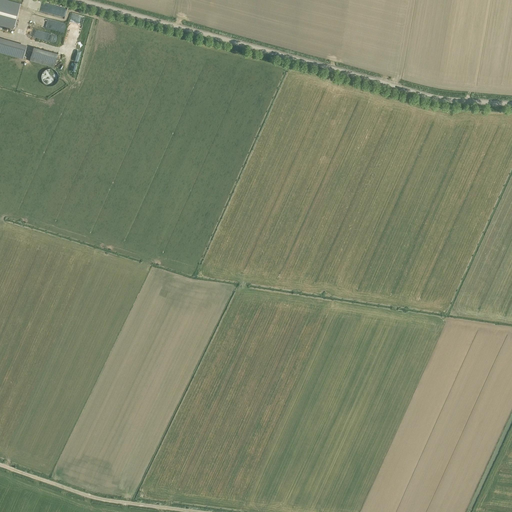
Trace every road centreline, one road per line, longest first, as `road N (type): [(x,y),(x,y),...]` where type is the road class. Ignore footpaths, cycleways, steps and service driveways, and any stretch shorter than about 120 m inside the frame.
road 1 (unclassified): [(511,106),(410,94),(76,0)]
road 2 (track): [(200,511),(93,497),(0,464)]
